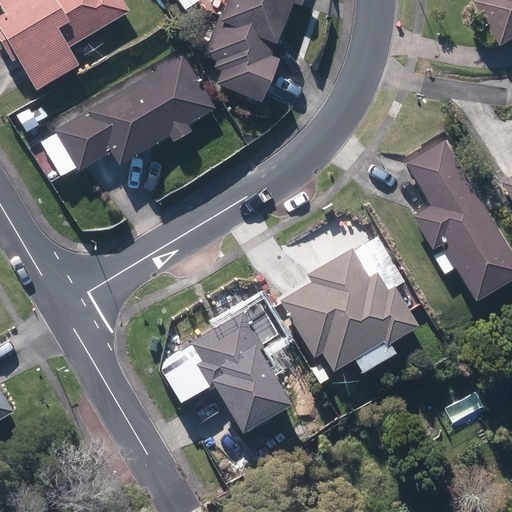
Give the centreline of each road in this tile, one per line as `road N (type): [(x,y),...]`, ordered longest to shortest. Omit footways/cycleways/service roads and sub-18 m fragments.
road 1 (residential): [(70,310),(306,148),(358,76),(372,0)]
road 2 (residential): [(70,310),(164,488)]
road 3 (residential): [(0,205),(70,310)]
